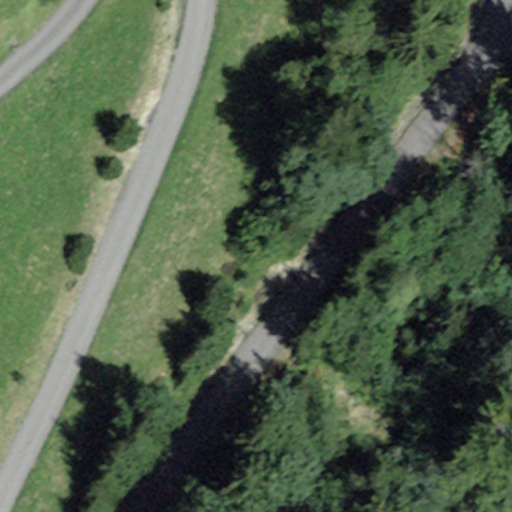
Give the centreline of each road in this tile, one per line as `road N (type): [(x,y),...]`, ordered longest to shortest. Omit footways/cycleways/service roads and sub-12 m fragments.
road 1 (unclassified): [(508,0),(451,97),(135,511)]
road 2 (unclassified): [(0,499),(175,108),(201,0)]
